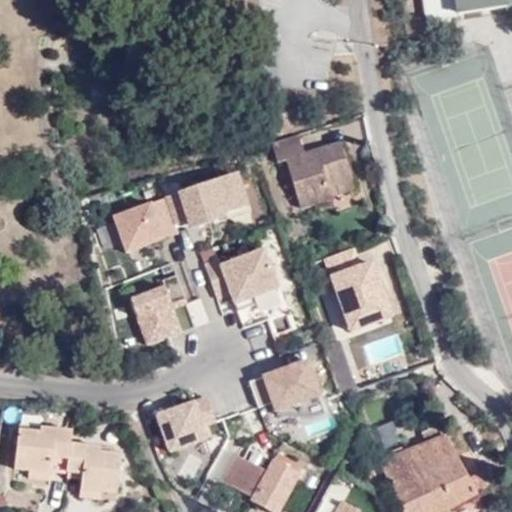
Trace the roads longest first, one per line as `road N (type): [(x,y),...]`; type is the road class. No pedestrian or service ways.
road 1 (residential): [(382,110),(466,368),(511,420)]
road 2 (residential): [(0,377),(95,387),(177,380),(226,356)]
